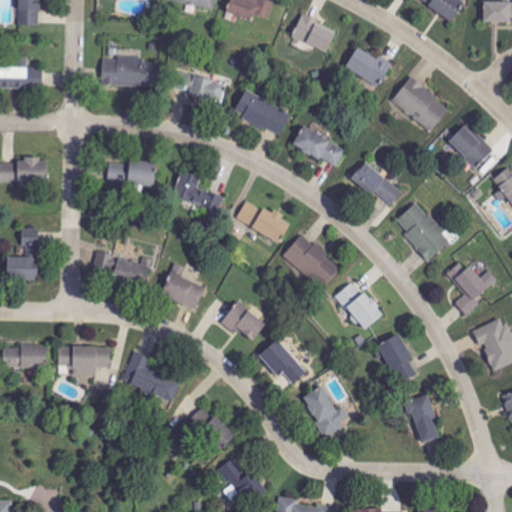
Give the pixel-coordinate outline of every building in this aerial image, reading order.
[(18,0),(18,26),(41,27),(41,0),(18,0)] [(216,0),(164,0),(215,10),(216,0)] [(252,21),(253,16),(269,20),(274,2),(267,0),(256,0),(257,0),(255,0),(230,0),(227,14),(252,21)] [(419,0),(452,21),(465,2),(461,0),(419,0)] [(511,1),(485,1),(484,23),(511,23),(511,1)] [(327,54),(338,31),(303,15),(292,38),(327,54)] [(346,68),(379,88),(393,64),(380,56),(378,60),(358,48),(346,68)] [(102,85),(155,88),(157,60),(118,58),(117,61),(103,60),(102,85)] [(0,83),(0,87),(45,88),(45,68),(29,67),(29,59),(0,59),(0,83)] [(227,84),(180,72),(176,89),(195,94),(194,98),(222,105),(227,84)] [(451,109),(411,78),(393,102),(432,132),(451,109)] [(280,137),(292,115),(247,91),(235,113),(280,137)] [(294,146),(337,169),(347,150),(303,127),(294,146)] [(481,136),(477,139),(465,127),(449,142),(475,170),(495,151),(481,136)] [(0,183),(48,184),(49,160),(24,160),(24,164),(1,163),(0,183)] [(110,162),(109,185),(155,187),(156,164),(110,162)] [(392,207),(403,194),(366,162),(351,179),(372,198),(376,193),(392,207)] [(511,170),(510,167),(493,181),(511,202),(511,170)] [(226,198),(199,188),(202,180),(182,172),(173,197),(220,214),(226,198)] [(237,219),(280,245),(291,225),(283,220),(285,216),(275,211),(272,215),(248,201),(237,219)] [(431,261),(451,242),(443,234),(449,229),(440,219),(435,223),(417,203),(396,223),(431,261)] [(323,291),(343,270),(305,234),(285,255),(323,291)] [(39,280),(39,239),(22,239),(22,258),(7,257),(6,280),(39,280)] [(105,270),(115,271),(118,257),(107,255),(105,270)] [(153,268),(119,260),(114,280),(148,288),(153,268)] [(448,274),(466,296),(456,304),(467,316),(481,305),(477,300),(499,281),(490,271),(479,280),(463,262),(448,274)] [(162,296),(197,310),(206,288),(197,284),(203,270),(189,264),(187,269),(175,264),(162,296)] [(336,298),(366,332),(385,315),(366,293),(363,295),(353,283),(336,298)] [(252,345),(267,325),(239,303),(223,322),(252,345)] [(494,372),(511,364),(511,336),(505,318),(474,331),(481,348),(484,347),(494,372)] [(420,372),(399,336),(379,347),(399,384),(420,372)] [(307,373),(278,341),(261,357),(290,389),(307,373)] [(3,349),(3,369),(46,369),(46,344),(22,344),(22,349),(3,349)] [(98,369),(111,369),(111,348),(60,347),(60,374),(71,374),(71,376),(98,376),(98,369)] [(153,359),(136,353),(124,383),(173,403),(181,384),(148,370),(153,359)] [(337,410),(323,385),(303,397),(327,436),(352,421),(343,406),(337,410)] [(427,394),(408,401),(423,442),(442,435),(427,394)] [(236,434),(216,415),(201,430),(221,449),(236,434)] [(0,500),(0,511),(13,511),(14,501),(0,500)]
